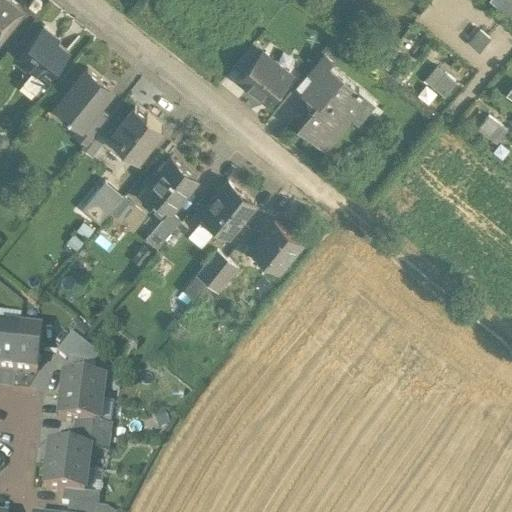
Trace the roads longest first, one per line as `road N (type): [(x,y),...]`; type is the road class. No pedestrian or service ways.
road 1 (residential): [(82,0),(364,230)]
road 2 (track): [(364,230),(511,349)]
